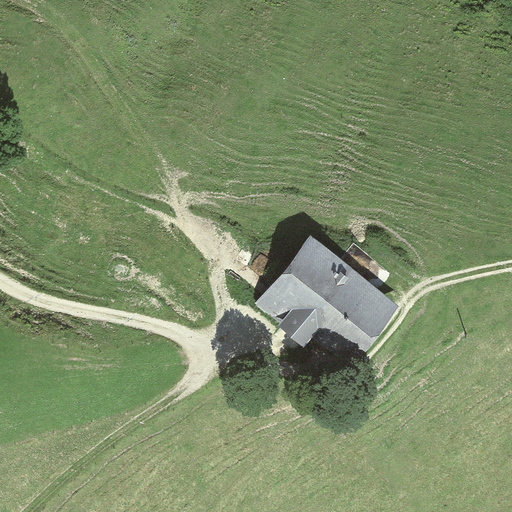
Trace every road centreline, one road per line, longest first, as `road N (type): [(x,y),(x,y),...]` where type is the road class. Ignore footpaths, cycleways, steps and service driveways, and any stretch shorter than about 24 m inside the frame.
road 1 (track): [(0,279),(55,307),(217,338),(191,383),(29,511)]
road 2 (track): [(217,338),(221,315),(209,254),(94,65),(28,0)]
road 3 (track): [(217,338),(281,368),(334,370),(372,348),(424,289),(511,265)]
